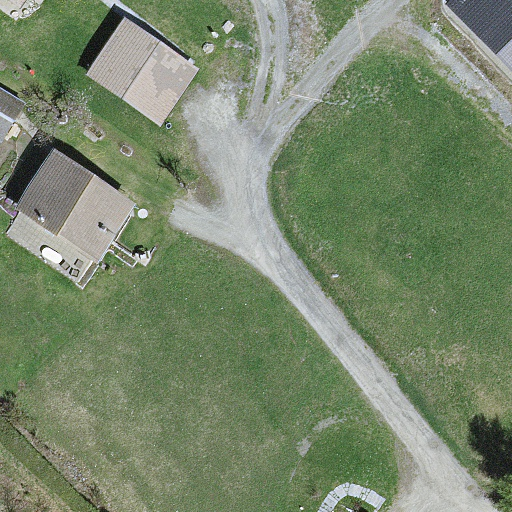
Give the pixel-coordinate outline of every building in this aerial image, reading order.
[(26,0),(0,0),(0,5),(16,16),(26,0)] [(511,0),(449,0),(437,11),(511,91),(511,0)] [(192,75),(115,28),(80,85),(157,132),(192,75)] [(20,111),(0,101),(0,147),(1,148),(20,111)] [(131,215),(48,160),(12,215),(95,270),(131,215)]
